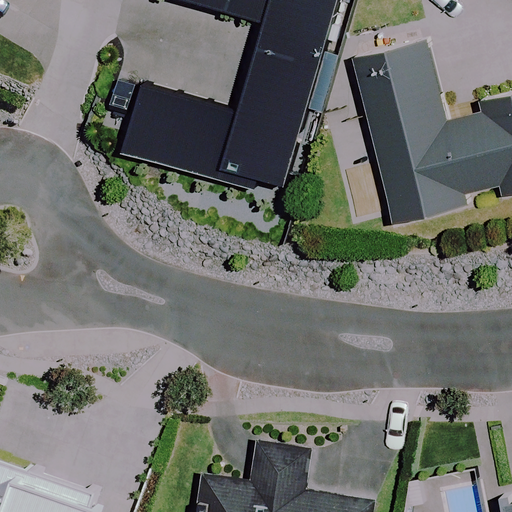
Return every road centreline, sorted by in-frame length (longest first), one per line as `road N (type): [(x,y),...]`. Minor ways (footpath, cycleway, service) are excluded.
road 1 (residential): [(511,344),(366,343),(180,307)]
road 2 (residential): [(0,172),(37,189),(180,307)]
road 3 (residential): [(180,307),(136,313),(0,303)]
